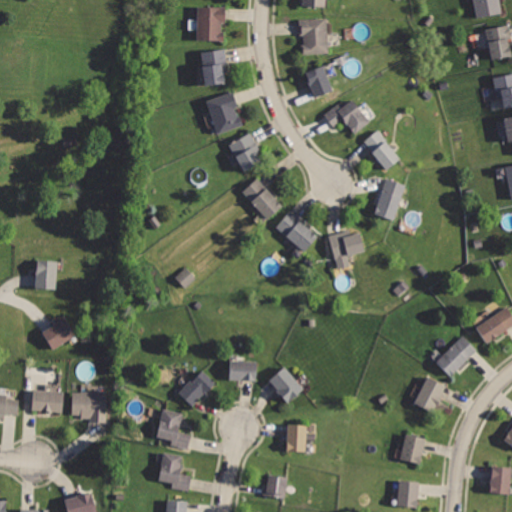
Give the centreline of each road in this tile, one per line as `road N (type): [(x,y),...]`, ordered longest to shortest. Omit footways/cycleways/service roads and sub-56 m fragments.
road 1 (residential): [(265,0),(272,85),(306,150),(335,182)]
road 2 (residential): [(511,374),(466,443),(457,511)]
